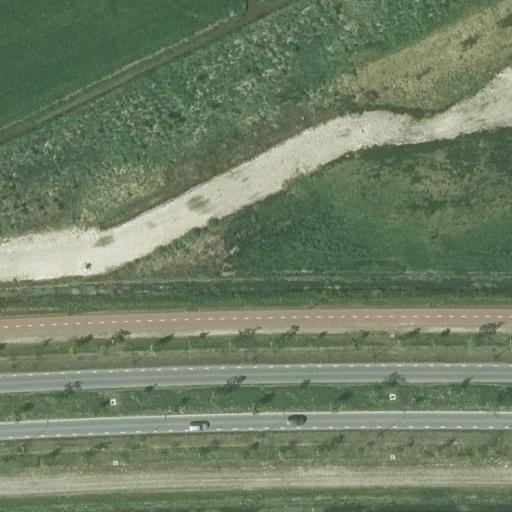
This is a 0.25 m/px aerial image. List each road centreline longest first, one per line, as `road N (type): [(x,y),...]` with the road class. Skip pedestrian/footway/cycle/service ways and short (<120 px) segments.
road 1 (secondary): [(0,437),(204,427),(511,427)]
road 2 (secondary): [(511,379),(0,388)]
